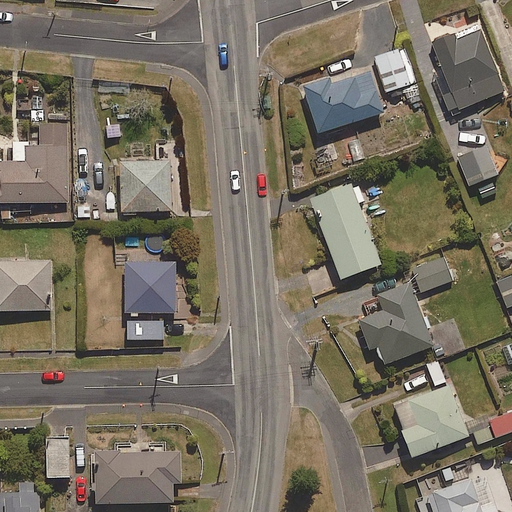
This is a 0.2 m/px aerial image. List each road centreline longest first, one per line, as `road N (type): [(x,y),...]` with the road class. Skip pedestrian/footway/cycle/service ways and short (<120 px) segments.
road 1 (residential): [(230,33),(261,381)]
road 2 (residential): [(0,390),(261,381)]
road 3 (residential): [(230,33),(176,43),(0,30)]
road 4 (residential): [(261,381),(251,511)]
